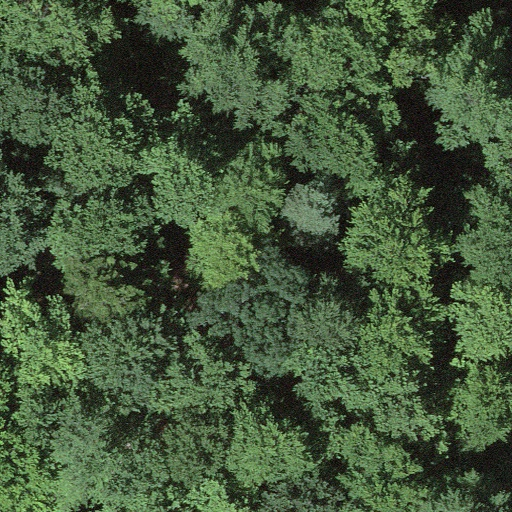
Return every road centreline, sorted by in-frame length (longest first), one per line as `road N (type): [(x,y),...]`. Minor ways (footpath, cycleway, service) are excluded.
road 1 (track): [(0,495),(511,424)]
road 2 (track): [(424,434),(223,337),(25,276),(0,276)]
road 3 (track): [(511,258),(119,305)]
